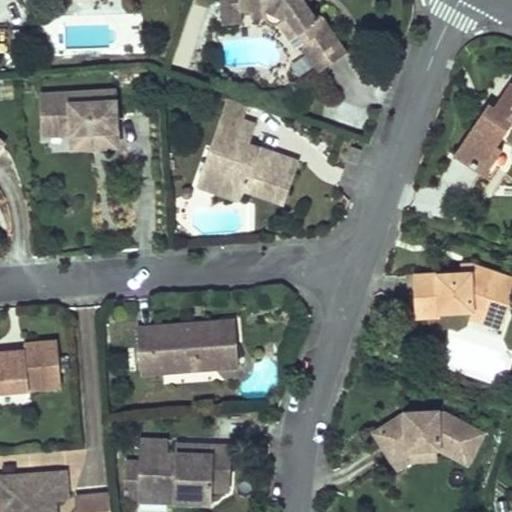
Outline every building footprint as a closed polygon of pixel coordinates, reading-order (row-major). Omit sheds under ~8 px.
[(214,0),(216,20),(235,18),(234,7),(246,6),(264,5),(278,24),(282,20),(300,44),(295,48),(315,75),(343,53),(317,18),(308,17),(303,9),(296,0),(214,0)] [(307,0),(296,0),(303,9),(308,1),(307,0)] [(264,5),(246,6),(246,14),(257,13),(289,53),(295,48),(300,44),(282,20),(278,24),(264,5)] [(483,122),(475,117),(449,154),(482,178),(499,155),(492,150),(510,125),(511,126),(511,92),(506,88),(492,109),(483,122)] [(112,94),(39,99),(42,138),(70,136),(71,150),(115,147),(112,94)] [(219,114),(199,173),(218,189),(234,201),(246,190),(281,202),(295,162),(245,145),(251,126),(240,122),(246,102),(227,95),(221,115),(219,114)] [(484,104),(475,117),(483,122),(492,109),(484,104)] [(362,150),(352,146),(347,160),(358,164),(362,150)] [(218,189),(199,173),(194,188),(216,195),(218,189)] [(456,268),(412,272),(416,309),(437,307),(466,304),(494,318),(504,299),(491,292),(500,275),(470,260),(465,267),(456,268)] [(511,281),(511,280),(500,275),(491,292),(504,299),(511,281)] [(490,327),(494,318),(466,304),(461,313),(490,327)] [(437,307),(416,309),(417,319),(438,316),(437,307)] [(218,321),(136,327),(140,373),(238,366),(236,340),(220,341),(218,321)] [(0,394),(55,388),(50,339),(22,342),(23,351),(0,353),(0,394)] [(400,415),(367,436),(384,463),(401,452),(432,451),(463,465),(477,432),(437,414),(400,415)] [(165,442),(137,442),(136,464),(125,463),(125,490),(127,490),(127,502),(136,502),(136,491),(164,491),(164,502),(227,503),(227,451),(191,451),(191,458),(183,458),(165,458),(165,442)] [(401,452),(384,463),(390,474),(405,464),(428,464),(432,451),(401,452)] [(59,476),(0,479),(0,511),(52,511),(51,499),(61,499),(59,476)] [(109,511),(109,490),(73,492),(74,511),(109,511)] [(164,491),(136,491),(136,502),(164,502),(164,491)]
